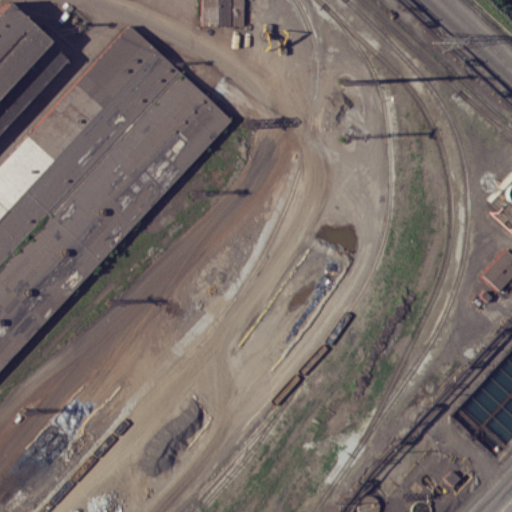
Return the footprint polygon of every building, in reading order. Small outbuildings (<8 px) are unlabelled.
[(198,0),(241,0),(242,22),(199,24),(198,0)] [(0,6),(2,4),(41,40),(0,84),(0,6)] [(0,159),(126,24),(155,51),(0,217),(0,159)] [(0,84),(41,40),(65,62),(0,132),(0,84)] [(0,217),(155,51),(224,116),(0,356),(0,217)] [(511,169),(511,224),(484,200),(511,169)] [(501,249),(511,258),(511,266),(493,287),(479,274),(501,249)]
